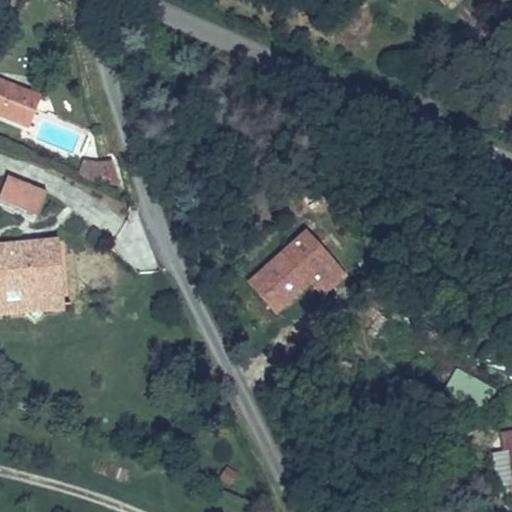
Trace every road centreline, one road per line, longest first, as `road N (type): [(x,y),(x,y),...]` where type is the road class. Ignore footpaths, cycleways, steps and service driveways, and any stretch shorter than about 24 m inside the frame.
road 1 (unclassified): [(304,511),(149,188),(90,0)]
road 2 (tertiary): [(146,0),(511,157)]
